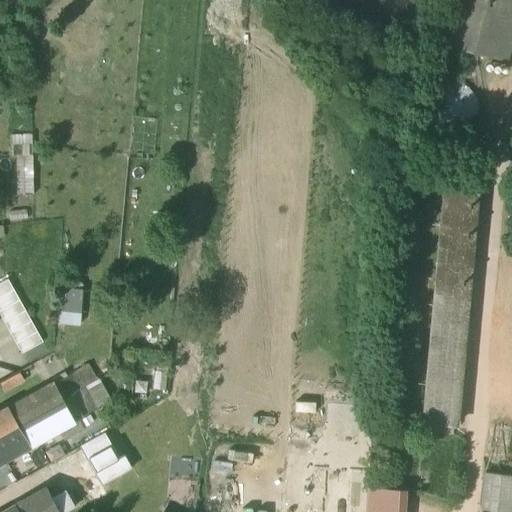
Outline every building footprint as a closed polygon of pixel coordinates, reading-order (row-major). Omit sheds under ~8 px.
[(511,0),(450,0),(440,43),(507,60),(511,40),(511,0)] [(479,74),(479,71),(478,68),(477,65),(474,63),(470,62),(467,63),(464,65),(462,68),(462,71),(463,74),(464,77),(467,79),(471,80),(474,79),(477,77),(479,74)] [(463,115),(464,109),(463,104),(460,99),(455,96),(449,95),(444,96),(439,99),(436,104),(435,110),(436,115),(439,120),(444,123),(450,124),(455,123),(460,120),(463,115)] [(31,137),(9,136),(9,156),(32,155),(31,137)] [(443,184),(422,423),(454,426),(475,187),(443,184)] [(140,265),(140,234),(124,234),(124,265),(140,265)] [(0,284),(0,313),(23,353),(42,342),(7,281),(0,284)] [(65,286),(64,324),(82,324),(83,287),(65,286)] [(19,373),(0,383),(0,384),(5,392),(23,381),(19,373)] [(53,384),(0,413),(0,434),(17,425),(62,399),(53,384)] [(62,399),(17,425),(29,446),(86,414),(74,392),(62,399)] [(17,425),(0,434),(0,462),(29,446),(17,425)] [(100,431),(79,444),(104,484),(132,467),(123,453),(116,457),(100,431)] [(511,511),(511,476),(485,474),(480,511),(511,511)] [(365,511),(403,511),(405,491),(368,488),(365,511)] [(58,511),(45,489),(15,506),(18,511),(58,511)]
